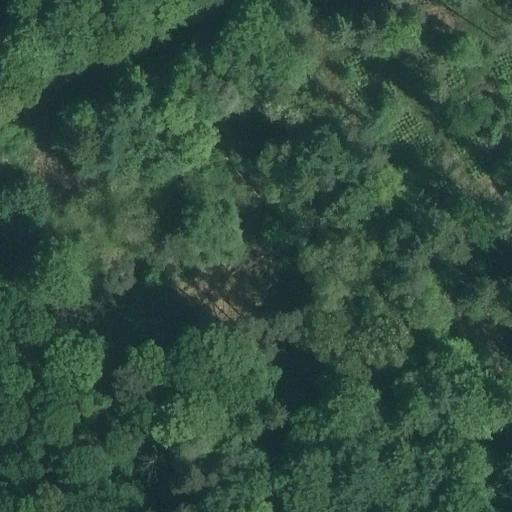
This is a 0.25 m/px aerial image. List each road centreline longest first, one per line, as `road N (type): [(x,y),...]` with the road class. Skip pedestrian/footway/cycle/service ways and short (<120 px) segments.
road 1 (track): [(0,119),(219,0)]
road 2 (track): [(0,460),(46,452),(107,414),(111,390),(96,379),(22,400)]
